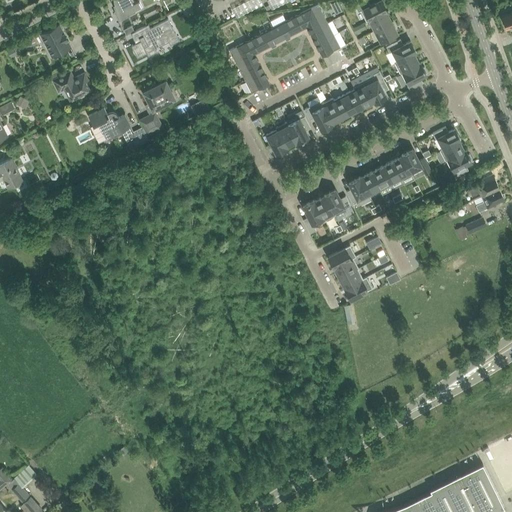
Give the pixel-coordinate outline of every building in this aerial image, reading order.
[(113,0),(114,0),(114,2),(117,10),(114,11),(119,21),(144,8),(139,0),(135,2),(133,0),(113,0)] [(260,7),(257,0),(249,0),(234,6),(237,15),(260,7)] [(266,0),(269,9),(289,0),(266,0)] [(361,10),(366,21),(387,10),(381,0),(379,0),(371,4),(368,0),(364,0),(355,5),(358,12),(361,10)] [(304,28),(307,26),(310,31),(328,22),(318,4),(300,13),(297,14),(274,26),(281,39),(304,28)] [(511,9),(511,10),(511,13),(502,16),(506,27),(511,25),(511,9)] [(387,11),(387,10),(366,21),(368,20),(373,30),(391,21),(386,11),(387,11)] [(166,42),(163,37),(175,31),(168,18),(151,27),(149,24),(132,32),(137,42),(132,45),(133,47),(134,51),(137,54),(138,57),(147,52),(149,55),(158,51),(156,48),(166,42)] [(392,21),(391,21),(373,30),(374,31),(375,30),(381,41),(397,32),(394,27),(396,26),(393,21),(392,21)] [(328,22),(310,31),(316,44),(334,34),(328,22)] [(72,46),(65,33),(60,23),(54,27),(53,25),(46,28),(47,30),(41,34),(52,56),(72,46)] [(257,58),(254,53),(258,51),(281,39),(274,26),(251,38),(248,40),(230,49),(239,68),(257,58)] [(334,34),(316,44),(322,56),(340,46),(334,34)] [(395,62),(416,51),(410,40),(403,44),(401,39),(386,46),(389,52),(393,50),(398,60),(395,62)] [(11,57),(18,54),(14,46),(7,49),(11,57)] [(416,51),(395,62),(400,73),(421,62),(420,62),(415,53),(416,52),(416,51)] [(257,58),(239,68),(245,80),(263,71),(257,58)] [(421,62),(400,73),(401,73),(402,73),(410,89),(423,82),(421,77),(427,73),(426,72),(428,72),(425,66),(423,66),(421,62)] [(70,99),(79,95),(79,96),(82,97),(85,95),(85,93),(85,92),(91,89),(86,81),(89,79),(85,72),(73,78),(70,72),(71,71),(71,70),(53,79),(59,90),(65,88),(70,99)] [(375,75),(364,81),(375,101),(386,96),(383,90),(389,88),(385,81),(380,70),(374,73),(375,75)] [(263,71),(245,80),(252,92),(270,83),(263,71)] [(150,113),(139,119),(143,126),(147,133),(163,125),(155,111),(154,109),(176,98),(171,88),(166,79),(156,84),(153,83),(152,87),(148,89),(144,91),(146,95),(149,102),(145,104),(149,112),(149,111),(150,113)] [(375,101),(364,81),(354,86),(364,106),(374,101),(375,102),(375,101)] [(364,106),(354,86),(353,86),(354,88),(344,94),(353,111),(364,106)] [(332,97),(343,117),(353,111),(344,94),(334,99),(333,97),(332,97)] [(21,95),(18,103),(27,106),(30,98),(21,95)] [(343,117),(332,97),(322,103),(332,123),(333,123),(332,122),(343,117)] [(0,109),(2,114),(16,108),(12,99),(0,105),(0,109)] [(320,100),(304,109),(309,119),(315,116),(321,129),(332,123),(322,103),(320,100)] [(105,106),(89,114),(94,124),(99,122),(108,139),(114,136),(112,133),(120,129),(130,149),(135,146),(128,133),(134,131),(131,125),(125,112),(119,115),(118,114),(118,113),(117,112),(116,112),(115,111),(114,111),(112,110),(111,110),(110,111),(109,111),(108,112),(105,106)] [(287,121),(297,141),(309,136),(305,130),(311,127),(305,115),(302,109),(296,112),(299,118),(289,123),(287,121)] [(255,126),(260,123),(258,118),(252,120),(255,126)] [(297,141),(287,121),(276,126),(287,147),(287,146),(297,141),(297,142),(297,141)] [(147,133),(143,126),(134,131),(128,133),(135,146),(150,139),(147,133)] [(287,147),(276,126),(276,127),(277,128),(266,134),(276,153),(287,147)] [(440,149),(460,139),(455,128),(449,131),(446,126),(432,133),(435,139),(438,137),(443,147),(440,149)] [(461,139),(460,139),(440,149),(445,160),(466,150),(466,149),(465,150),(460,140),(461,139)] [(402,154),(412,173),(412,172),(411,171),(421,166),(425,174),(432,171),(424,156),(418,159),(413,148),(402,154)] [(466,150),(445,160),(446,161),(446,160),(455,176),(468,169),(465,164),(472,161),(471,160),(473,159),(470,153),(468,154),(466,150)] [(412,173),(402,154),(402,155),(392,160),(401,178),(412,173)] [(0,180),(4,178),(9,186),(22,179),(11,158),(0,163),(0,169),(0,170),(0,169),(0,180)] [(390,182),(391,184),(401,178),(392,160),(381,166),(390,182)] [(391,184),(381,166),(371,171),(380,189),(391,184)] [(360,176),(369,195),(380,189),(371,171),(360,177),(360,176)] [(493,173),(482,179),(483,182),(469,189),(472,195),(479,191),(481,196),(500,187),(495,177),(493,173)] [(369,195),(360,176),(349,182),(352,188),(346,191),(353,203),(369,195)] [(504,197),(500,187),(481,196),(484,200),(476,204),(479,210),(495,203),(494,202),(504,197)] [(335,189),(325,194),(335,215),(336,214),(335,213),(345,208),(348,214),(354,211),(347,197),(346,195),(340,198),(335,189)] [(314,200),(325,221),(325,220),(335,215),(325,194),(324,194),(325,195),(315,200),(314,199),(314,200)] [(325,221),(314,200),(303,205),(308,216),(303,219),(310,232),(316,229),(315,226),(325,221)] [(415,223),(439,213),(434,203),(410,214),(415,223)] [(463,226),(456,229),(460,239),(468,236),(466,232),(469,231),(470,232),(486,225),(483,217),(466,224),(467,225),(464,227),(463,226)] [(378,235),(366,241),(370,248),(382,242),(378,235)] [(329,255),(335,266),(356,255),(350,244),(329,255)] [(356,256),(356,255),(335,266),(340,277),(359,267),(354,257),(356,256)] [(359,268),(359,267),(340,277),(345,287),(367,276),(367,275),(363,277),(358,268),(359,268)] [(397,271),(386,276),(390,283),(401,278),(397,271)] [(367,276),(345,287),(351,298),(373,287),(367,276)] [(406,503),(404,504),(401,505),(396,507),(394,508),(391,509),(384,510),(381,511),(377,511),(493,511),(504,507),(483,462),(430,488),(431,491),(406,503)] [(12,480),(1,468),(0,468),(0,489),(7,483),(8,484),(12,480)] [(19,482),(12,489),(24,501),(31,495),(23,487),(19,482)] [(8,511),(0,502),(0,511),(8,511)]
